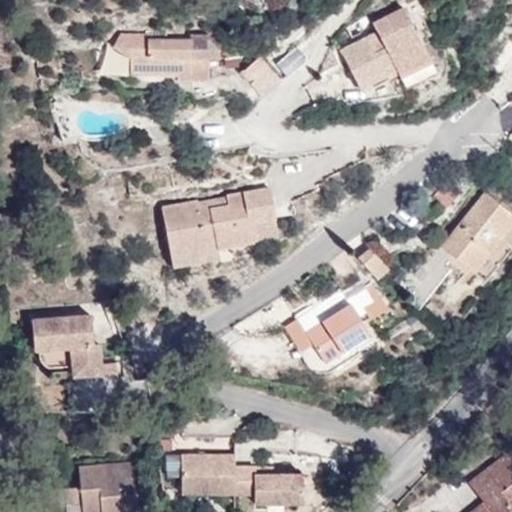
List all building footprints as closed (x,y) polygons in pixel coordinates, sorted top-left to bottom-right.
[(357,41),(341,49),(360,87),(397,69),(399,73),(430,57),(404,7),(373,23),(378,31),(386,47),(370,55),(364,54),(357,41)] [(378,31),(357,41),(364,54),(370,55),(386,47),(378,31)] [(209,80),(210,57),(221,57),(221,46),(209,34),(191,34),(191,39),(148,39),(148,49),(131,49),(131,73),(178,73),(178,79),(209,80)] [(259,56),(241,73),(261,95),(280,79),(259,56)] [(430,57),(399,73),(404,84),(435,68),(430,57)] [(447,182),(434,194),(447,206),(459,191),(447,182)] [(198,201),(163,208),(171,253),(207,246),(205,239),(216,237),(218,247),(253,241),(250,222),(275,218),(270,188),(227,196),(229,206),(200,211),(198,201)] [(511,212),(486,191),(441,246),(473,272),(511,224),(511,212)] [(227,196),(198,201),(200,211),(229,206),(227,196)] [(275,218),(250,222),(253,241),(279,236),(275,218)] [(511,224),(473,272),(484,281),(511,247),(511,224)] [(220,258),(218,247),(216,237),(205,239),(207,246),(171,253),(173,266),(220,258)] [(389,268),(370,247),(358,257),(377,279),(389,268)] [(387,310),(372,282),(347,298),(351,303),(359,316),(367,311),(371,319),(387,310)] [(323,321),(307,332),(326,361),(370,333),(359,316),(351,303),(347,298),(343,291),(315,309),(323,321)] [(315,309),(298,319),(307,332),(323,321),(315,309)] [(92,315),(32,319),(34,349),(71,347),(73,376),(102,374),(102,362),(100,343),(94,344),(92,315)] [(117,361),(102,362),(102,374),(118,373),(117,361)] [(235,454),(182,453),(182,493),(235,493),(235,466),(235,454)] [(484,502),(470,511),(511,511),(511,503),(511,505),(500,491),(511,481),(511,462),(505,454),(469,482),(484,502)] [(138,511),(134,462),(78,467),(80,486),(81,502),(65,503),(66,511),(138,511)] [(256,466),(235,466),(235,493),(254,493),(255,503),(304,502),(303,474),(256,474),(256,466)] [(511,481),(500,491),(511,505),(511,503),(511,481)] [(81,502),(80,486),(50,489),(51,504),(65,503),(81,502)]
